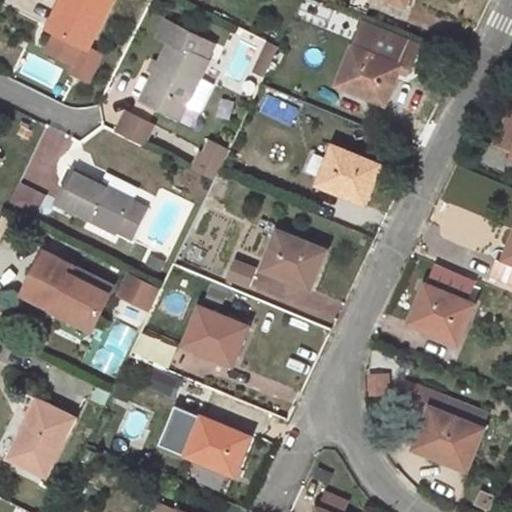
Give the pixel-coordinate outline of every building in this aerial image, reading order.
[(112,0),(64,0),(63,3),(67,5),(54,30),(89,47),(112,0)] [(305,14),(318,20),(324,7),(311,0),(305,14)] [(155,72),(141,100),(180,119),(186,105),(199,77),(207,60),(204,59),(212,43),(165,20),(158,35),(170,41),(159,63),(155,72)] [(401,65),(353,46),(339,82),(355,89),(354,91),(376,100),(378,94),(388,98),(401,65)] [(159,63),(154,60),(150,69),(155,72),(159,63)] [(213,83),(199,77),(186,105),(200,111),(213,83)] [(388,98),(378,94),(376,100),(386,103),(388,98)] [(511,111),(509,110),(496,143),(511,148),(511,111)] [(128,112),(117,133),(143,145),(153,124),(128,112)] [(22,126),(18,133),(29,139),(33,131),(22,126)] [(381,166),(333,146),(319,179),(329,183),(327,188),(349,196),(350,194),(366,201),(381,166)] [(101,183),(73,168),(56,201),(116,234),(118,229),(131,203),(133,199),(101,183)] [(138,190),(106,173),(101,183),(133,199),(138,190)] [(329,183),(319,179),(317,184),(327,188),(329,183)] [(46,195),(19,182),(4,210),(31,224),(46,195)] [(145,210),(131,203),(118,229),(132,237),(145,210)] [(326,250),(278,231),(265,263),(275,267),(272,273),(293,281),(293,278),(311,286),(326,250)] [(511,240),(505,257),(497,276),(511,281),(511,240)] [(44,252),(23,293),(52,309),(60,294),(69,298),(64,308),(94,324),(113,287),(83,271),(82,273),(73,269),(74,267),(44,252)] [(497,276),(505,257),(499,255),(492,274),(497,276)] [(163,261),(159,259),(152,256),(149,264),(155,268),(159,270),(163,261)] [(275,267),(265,263),(263,269),(272,273),(275,267)] [(476,279),(438,264),(429,285),(426,284),(411,320),(428,327),(427,329),(446,338),(448,332),(460,337),(474,304),(467,301),(476,279)] [(159,288),(130,273),(119,293),(149,308),(159,288)] [(64,308),(69,298),(60,294),(52,309),(52,310),(91,330),(94,324),(64,308)] [(248,325),(200,306),(185,342),(203,349),(202,352),(223,360),(225,355),(235,358),(248,325)] [(460,337),(448,332),(446,338),(458,343),(460,337)] [(235,358),(225,355),(223,360),(233,364),(235,358)] [(390,390),(392,371),(376,370),(374,389),(390,390)] [(178,386),(156,375),(147,393),(170,404),(178,386)] [(481,428),(444,413),(450,399),(406,382),(392,415),(403,419),(398,432),(418,440),(415,446),(432,453),(431,455),(454,465),(457,459),(468,464),(483,429),(481,428)] [(486,413),(450,399),(444,413),(481,428),(486,413)] [(74,419),(38,400),(8,457),(46,476),(74,419)] [(250,436),(176,406),(160,445),(187,456),(188,452),(205,459),(204,461),(235,474),(250,436)] [(85,440),(73,434),(62,457),(74,463),(85,440)] [(468,464),(457,459),(454,465),(466,470),(468,464)] [(495,498),(484,492),(478,504),(490,509),(495,498)] [(329,493),(322,509),(329,511),(343,511),(348,501),(329,493)]
